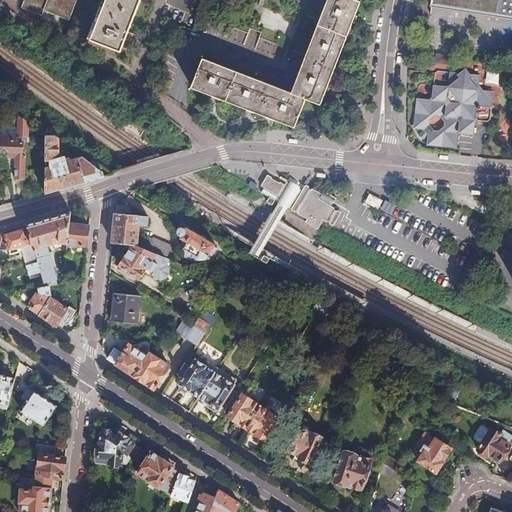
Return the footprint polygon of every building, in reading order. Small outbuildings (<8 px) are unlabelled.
[(68,20),(74,6),(58,0),(29,0),(26,11),(41,17),(44,10),(68,20)] [(140,0),(105,0),(89,42),(120,54),(140,0)] [(327,0),(292,92),(204,58),(192,86),(294,126),(306,97),(321,103),(325,89),(328,90),(330,84),(329,83),(339,55),(341,56),(344,50),(341,48),(352,22),(354,23),(357,16),(355,15),(360,2),(355,0),(327,0)] [(511,0),(430,0),(429,7),(511,20),(511,0)] [(442,90),(432,89),(429,90),(429,101),(426,103),(415,101),(412,104),(411,114),(413,116),(411,118),(410,128),(412,131),(419,132),(423,138),(423,144),(426,148),(436,149),(437,147),(440,150),(450,151),(452,149),(454,138),(456,136),(467,137),(470,135),(471,125),(469,123),(471,121),(472,110),(475,109),(485,110),(488,107),(489,98),(487,95),(476,94),(474,92),(476,81),(473,78),(463,77),(461,79),(458,76),(449,75),(446,77),(445,88),(442,90)] [(15,132),(27,132),(28,124),(18,116),(15,131),(15,132)] [(144,130),(128,119),(124,125),(140,136),(144,130)] [(1,136),(14,138),(15,132),(15,131),(2,128),(1,136)] [(18,134),(27,135),(27,132),(15,132),(14,138),(14,143),(17,143),(18,134)] [(21,144),(26,144),(27,135),(18,134),(17,143),(14,143),(14,138),(1,136),(0,135),(0,150),(5,151),(4,157),(12,159),(10,181),(18,182),(22,153),(21,153),(21,144)] [(44,136),(44,194),(81,184),(74,161),(70,162),(69,160),(66,161),(65,158),(58,159),(58,139),(54,136),(44,136)] [(197,144),(189,138),(187,141),(194,147),(197,144)] [(81,184),(103,177),(101,173),(77,160),(74,161),(81,184)] [(288,207),(287,209),(307,220),(305,223),(317,232),(322,223),(323,221),(333,227),(342,212),(332,207),(333,204),(335,201),(323,194),(322,196),(307,187),(304,186),(303,189),(295,184),(287,180),(286,182),(285,184),(284,186),(267,176),(260,188),(263,189),(262,191),(261,193),(270,197),(266,203),(272,207),(275,201),(279,202),(283,205),(288,207)] [(368,194),(364,203),(378,210),(383,201),(368,194)] [(262,251),(263,249),(279,222),(287,209),(288,207),(283,205),(279,202),(253,246),(248,254),(257,259),(262,251)] [(116,205),(113,244),(139,247),(141,228),(147,229),(147,217),(131,216),(131,206),(116,205)] [(45,288),(50,287),(57,286),(55,280),(56,279),(52,268),(55,267),(51,252),(48,252),(46,245),(54,243),(55,248),(61,247),(61,243),(67,243),(69,225),(70,213),(27,225),(32,244),(40,274),(45,288)] [(67,245),(86,247),(89,227),(69,225),(67,243),(67,245)] [(28,277),(40,274),(32,244),(28,245),(23,230),(2,235),(7,250),(7,252),(9,251),(10,255),(18,253),(17,249),(20,248),(21,252),(28,277)] [(185,253),(191,256),(196,259),(197,258),(200,260),(206,260),(209,255),(213,257),(217,250),(214,248),(214,247),(187,230),(185,232),(184,231),(182,230),(181,230),(180,230),(179,231),(178,232),(178,234),(185,253)] [(146,236),(140,247),(161,257),(167,245),(156,239),(155,241),(146,236)] [(320,246),(316,253),(356,274),(403,299),(475,334),(478,327),(407,293),(360,268),(320,246)] [(119,266),(122,269),(128,272),(138,279),(145,268),(154,273),(159,266),(131,248),(119,266)] [(213,293),(222,280),(213,274),(204,287),(213,293)] [(368,304),(319,277),(316,282),(365,309),(368,304)] [(45,288),(38,289),(39,294),(37,294),(31,304),(33,306),(31,310),(40,316),(52,299),(50,287),(45,288)] [(139,297),(115,295),(112,322),(137,324),(139,297)] [(52,299),(40,316),(57,327),(61,321),(64,324),(68,319),(70,321),(76,312),(69,307),(68,309),(52,299)] [(209,326),(197,319),(192,326),(204,333),(209,326)] [(204,333),(192,326),(184,320),(176,333),(195,346),(204,333)] [(107,359),(134,377),(147,357),(129,345),(123,355),(113,349),(107,359)] [(134,377),(153,390),(168,367),(149,355),(147,357),(134,377)] [(197,398),(214,372),(211,370),(212,367),(211,364),(202,358),(197,359),(196,361),(194,360),(177,387),(178,390),(185,394),(186,394),(187,392),(197,398)] [(219,375),(214,372),(197,398),(208,406),(207,408),(207,409),(213,413),(215,412),(216,410),(217,411),(220,407),(225,411),(237,393),(231,390),(234,385),(232,384),(234,381),(233,378),(224,372),(220,373),(219,375)] [(0,409),(5,411),(13,378),(0,374),(0,409)] [(405,377),(403,385),(411,389),(413,381),(405,377)] [(403,385),(400,397),(409,399),(412,389),(411,389),(403,385)] [(54,406),(33,392),(20,412),(41,426),(54,406)] [(226,417),(245,429),(260,407),(240,395),(226,417)] [(502,420),(509,406),(502,403),(495,416),(502,420)] [(260,407),(245,429),(264,441),(278,418),(260,407)] [(511,429),(496,423),(491,430),(500,435),(503,432),(511,437),(511,429)] [(123,428),(117,424),(113,431),(118,434),(119,433),(123,428)] [(292,425),(288,433),(295,437),(299,428),(292,425)] [(481,445),(490,431),(482,426),(480,427),(473,438),(474,440),(481,445)] [(127,453),(133,444),(125,438),(126,437),(119,433),(118,434),(113,431),(110,428),(103,427),(99,432),(96,461),(126,465),(131,458),(127,453)] [(295,437),(288,433),(282,445),(291,449),(290,452),(300,457),(299,459),(301,459),(309,463),(310,464),(322,439),(320,438),(321,436),(319,435),(315,433),(313,433),(313,435),(299,428),(295,437)] [(491,430),(490,431),(481,445),(477,450),(486,456),(488,455),(499,462),(511,443),(511,437),(503,432),(500,435),(491,430)] [(434,441),(424,435),(418,445),(422,448),(420,452),(423,454),(418,462),(436,474),(450,450),(435,440),(434,441)] [(131,458),(136,461),(143,450),(133,444),(127,453),(131,458)] [(35,454),(40,455),(53,456),(54,447),(36,445),(35,454)] [(280,453),(270,447),(263,461),(273,467),(280,453)] [(180,474),(183,467),(160,452),(157,456),(150,452),(138,473),(171,495),(180,474)] [(354,456),(347,453),(344,452),(335,482),(361,491),(370,461),(354,456)] [(62,480),(64,458),(53,456),(40,455),(39,467),(37,467),(36,478),(52,479),(62,480)] [(385,455),(384,456),(382,465),(395,473),(400,466),(385,455)] [(180,474),(171,495),(187,501),(194,482),(187,479),(188,477),(180,474)] [(48,511),(52,479),(36,478),(35,493),(20,491),(19,502),(20,502),(19,511),(48,511)] [(235,511),(239,504),(217,490),(214,498),(211,508),(217,511),(235,511)] [(209,511),(211,508),(214,498),(203,494),(196,511),(209,511)]
